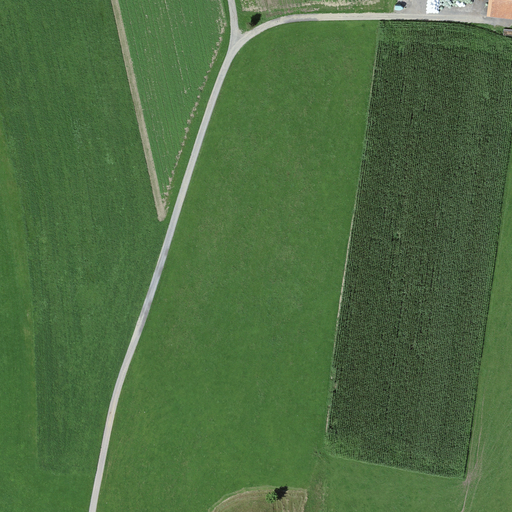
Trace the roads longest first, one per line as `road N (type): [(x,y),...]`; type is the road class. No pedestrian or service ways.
road 1 (track): [(231,0),(233,50),(117,388),(92,511)]
road 2 (track): [(496,21),(286,19),(233,50)]
